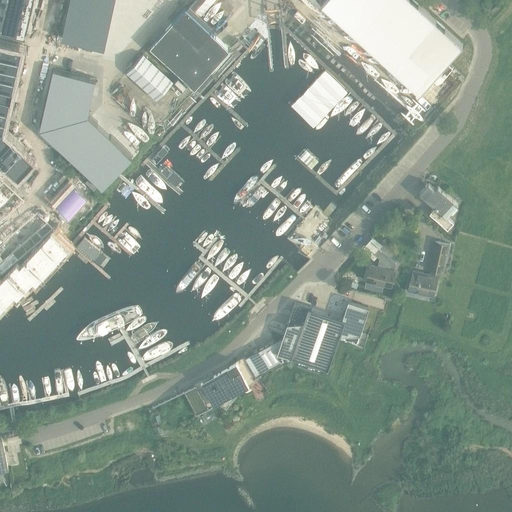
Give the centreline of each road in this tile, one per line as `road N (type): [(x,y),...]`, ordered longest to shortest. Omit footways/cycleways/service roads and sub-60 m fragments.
road 1 (unclassified): [(26,438),(190,385),(226,360),(309,272),(328,266),(459,121),(483,42),(446,0)]
road 2 (unclassified): [(123,120),(105,102),(104,81),(172,0)]
road 3 (unknown): [(49,49),(27,170)]
